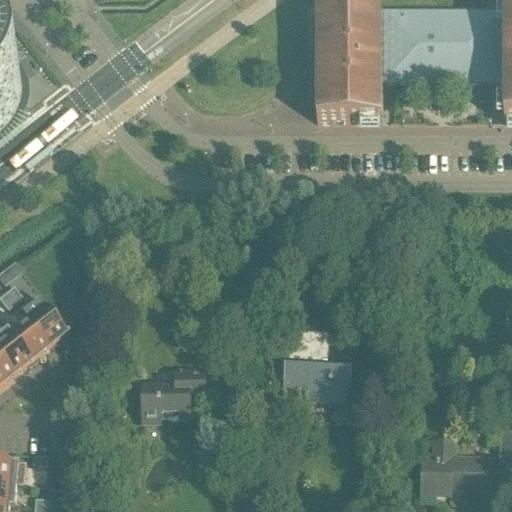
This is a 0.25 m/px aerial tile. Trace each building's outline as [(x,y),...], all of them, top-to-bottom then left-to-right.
[(382,16),(344,16),(318,16),(318,127),(382,127),(382,89),(465,89),(505,89),(505,127),(511,127),(511,15),(505,16),(505,17),(382,17),(382,16)] [(0,138),(2,137),(4,134),(9,129),(12,125),(14,122),(16,118),(18,114),(20,108),(21,104),(21,101),(22,97),(21,94),(21,90),(20,87),(20,86),(19,83),(17,80),(15,78),(13,76),(11,74),(8,72),(4,69),(1,68),(0,67),(0,138)] [(132,273),(127,274),(114,275),(118,295),(136,294),(132,273)] [(15,291),(7,297),(16,309),(24,303),(15,291)] [(16,309),(7,297),(0,302),(0,303),(9,315),(16,309)] [(28,324),(51,353),(69,339),(42,305),(24,319),(28,324)] [(201,335),(221,336),(222,307),(201,307),(201,335)] [(9,333),(8,334),(34,366),(51,353),(28,324),(12,337),(9,333)] [(8,334),(0,340),(0,358),(17,380),(34,366),(8,334)] [(308,404),(349,406),(350,406),(352,371),(326,370),(327,350),(328,350),(329,338),(291,335),(290,352),(274,352),(272,389),(284,390),(284,391),(298,392),(299,389),(308,389),(308,404)] [(0,392),(17,380),(0,358),(0,392)] [(143,390),(144,424),(190,424),(190,399),(205,399),(205,375),(177,376),(177,390),(143,390)] [(499,475),(511,475),(511,431),(501,431),(499,475)] [(435,445),(435,446),(434,464),(423,463),(421,500),(442,501),(442,497),(451,498),(450,498),(491,500),(492,464),(452,462),(453,446),(435,445)] [(33,470),(48,472),(49,462),(34,461),(33,470)] [(0,465),(0,488),(17,490),(25,491),(27,468),(0,465)] [(0,488),(0,509),(15,511),(17,490),(0,488)]
